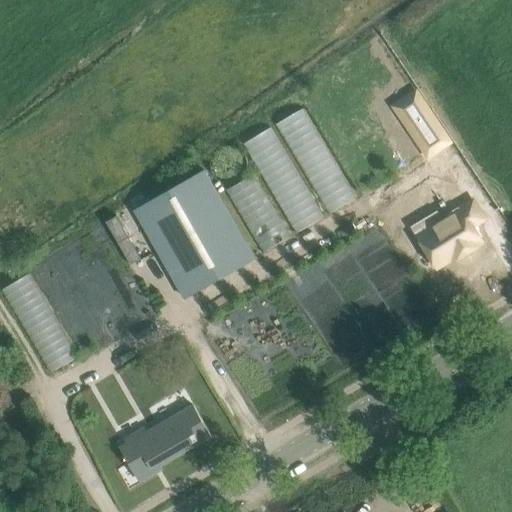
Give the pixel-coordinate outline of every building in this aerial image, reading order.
[(274,120),(327,212),(356,196),(304,103),(274,120)] [(243,137),(292,232),(320,217),(272,122),(243,137)] [(205,170),(135,209),(185,297),(254,258),(205,170)] [(226,185),(261,250),(288,236),(254,170),(226,185)] [(419,235),(427,248),(437,265),(454,255),(452,252),(459,248),(462,254),(481,242),(461,210),(419,235)] [(75,357),(35,270),(6,283),(46,370),(75,357)] [(120,448),(137,478),(211,435),(194,405),(120,448)]
